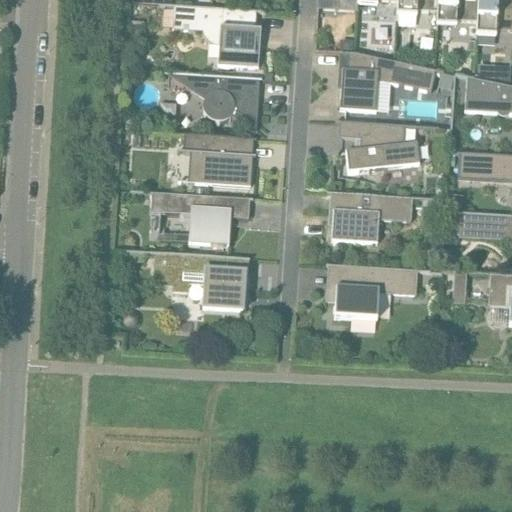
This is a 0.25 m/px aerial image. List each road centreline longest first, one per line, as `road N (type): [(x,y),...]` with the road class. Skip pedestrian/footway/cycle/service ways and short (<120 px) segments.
road 1 (residential): [(280,379),(306,0)]
road 2 (residential): [(0,256),(17,237),(33,5)]
